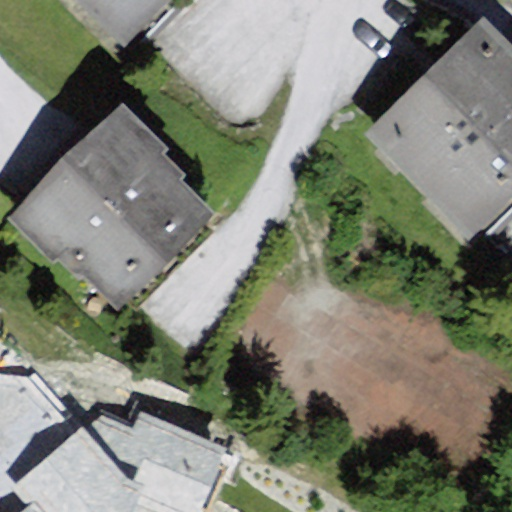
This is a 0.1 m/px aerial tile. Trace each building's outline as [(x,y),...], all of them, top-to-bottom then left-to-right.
[(89,0),(141,45),(190,0),(89,0)] [(511,37),(501,27),(378,137),(483,242),(511,214),(511,37)] [(84,165),(21,224),(143,313),(240,210),(214,181),(215,174),(191,157),(194,149),(147,105),(84,165)] [(153,411),(116,500),(152,511),(219,511),(238,455),(153,411)] [(71,511),(47,479),(10,511),(71,511)]
